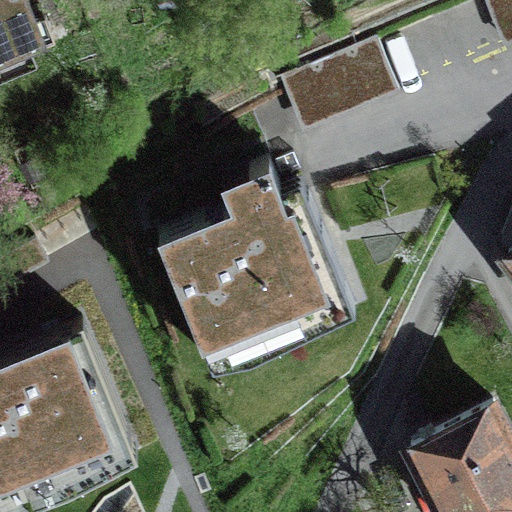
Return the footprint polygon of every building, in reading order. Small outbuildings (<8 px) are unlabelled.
[(29,0),(0,0),(0,49),(43,32),(29,0)] [(477,37),(463,0),(456,0),(385,26),(399,65),(477,37)] [(511,0),(487,0),(505,40),(511,37),(511,0)] [(378,32),(299,66),(320,119),(399,85),(378,32)] [(232,194),(159,224),(207,342),(349,284),(309,187),(288,196),(270,151),(223,170),(232,194)] [(0,484),(131,431),(83,313),(0,346),(0,484)] [(483,511),(511,497),(511,431),(494,396),(411,439),(448,511),(483,511)]
